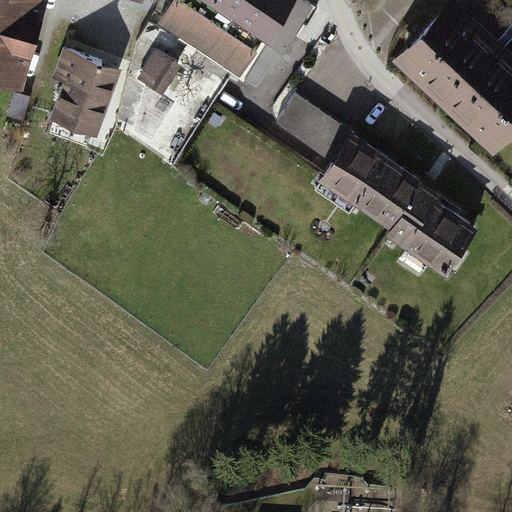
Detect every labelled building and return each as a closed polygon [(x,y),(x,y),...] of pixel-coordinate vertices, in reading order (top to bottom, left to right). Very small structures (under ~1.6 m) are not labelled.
[(0,0),(0,84),(22,90),(45,0),(0,0)] [(172,0),(158,22),(240,74),(264,38),(285,51),(314,5),(306,0),(172,0)] [(511,46),(461,0),(436,0),(387,54),(489,147),(511,121),(511,46)] [(63,81),(50,120),(98,137),(107,111),(110,112),(125,67),(63,46),(52,78),(63,81)] [(182,65),(156,49),(138,77),(164,93),(182,65)] [(326,153),(345,124),(292,88),(272,117),(326,153)] [(30,98),(15,93),(8,117),(24,121),(30,98)] [(326,153),(313,172),(385,222),(381,228),(440,269),(474,221),(431,191),(435,186),(345,124),(326,153)]
